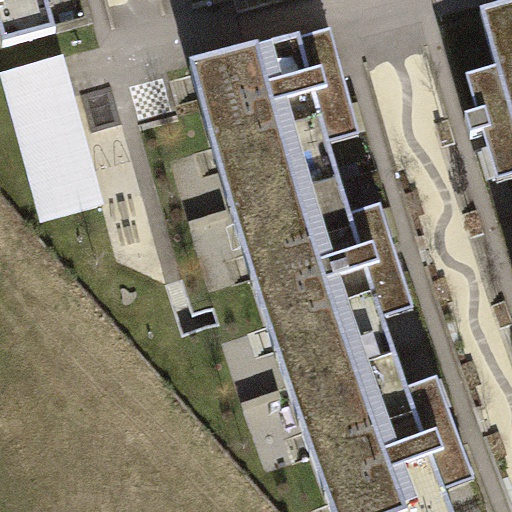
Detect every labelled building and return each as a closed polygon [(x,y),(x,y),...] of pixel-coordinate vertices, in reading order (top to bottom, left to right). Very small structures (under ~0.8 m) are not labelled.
[(0,0),(0,45),(51,30),(41,0),(0,0)] [(511,6),(474,18),(492,76),(459,86),(491,191),(511,184),(511,6)] [(354,136),(325,33),(188,71),(228,212),(329,183),(319,146),(354,136)] [(1,69),(42,221),(105,204),(64,52),(1,69)] [(329,183),(228,212),(283,387),(385,358),(374,320),(403,310),(371,209),(340,218),(329,183)] [(385,358),(283,387),(327,511),(443,511),(437,494),(464,485),(430,385),(397,392),(385,358)]
